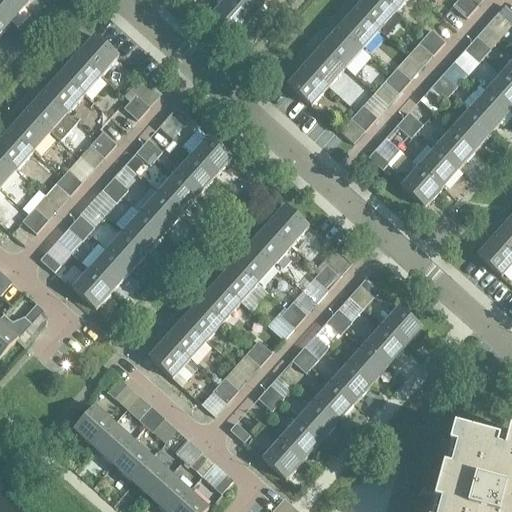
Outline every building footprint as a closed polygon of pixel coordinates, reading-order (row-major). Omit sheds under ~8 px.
[(24,11),(12,0),(0,0),(0,23),(7,29),(24,11)] [(12,0),(24,11),(33,0),(12,0)] [(252,21),(228,0),(218,11),(206,0),(204,0),(198,8),(234,40),(252,21)] [(269,2),(266,0),(228,0),(252,21),(269,2)] [(380,0),(367,0),(356,13),(379,33),(396,14),(380,0)] [(380,0),(396,14),(408,0),(380,0)] [(460,0),(459,2),(472,14),(478,8),(469,0),(460,0)] [(453,9),(466,21),(472,14),(459,2),(453,9)] [(511,27),(511,15),(504,9),(498,15),(511,27)] [(356,13),(340,32),(362,52),(379,33),(356,13)] [(340,32),(323,50),(346,71),(362,52),(340,32)] [(425,40),(439,52),(445,45),(431,33),(425,40)] [(95,39),(77,58),(100,79),(118,60),(95,39)] [(419,46),(433,59),(439,52),(425,40),(419,46)] [(471,47),(484,59),(490,52),(477,40),(471,47)] [(471,47),(464,53),(478,66),(484,59),(471,47)] [(323,50),(306,69),(329,90),(346,71),(323,50)] [(77,58),(60,77),(83,98),(100,79),(77,58)] [(511,66),(503,76),(511,83),(511,66)] [(329,90),(306,69),(289,89),(312,109),(329,90)] [(391,78),(404,90),(411,83),(397,71),(391,78)] [(511,112),(511,83),(503,76),(486,95),(510,116),(511,112)] [(60,77),(43,96),(66,117),(83,98),(60,77)] [(385,85),(398,97),(404,90),(391,78),(385,85)] [(456,90),(442,78),(436,84),(450,97),(456,90)] [(450,97),(436,84),(430,91),(444,103),(450,97)] [(479,88),(465,103),(471,108),(485,93),(479,88)] [(510,116),(486,95),(469,114),(493,135),(510,116)] [(43,96),(26,114),(50,135),(66,117),(43,96)] [(130,105),(144,117),(150,110),(136,98),(130,105)] [(124,111),(137,123),(138,124),(144,117),(130,105),(124,111)] [(357,115),(371,128),(377,121),(363,109),(357,115)] [(190,124),(176,111),(170,118),(183,130),(190,124)] [(26,114),(9,133),(33,154),(50,135),(26,114)] [(493,135),(469,114),(453,133),(476,154),(493,135)] [(351,122),(365,134),(371,128),(357,115),(351,122)] [(403,122),(416,135),(422,128),(409,116),(403,122)] [(403,122),(397,129),(410,141),(416,135),(403,122)] [(9,133),(0,143),(0,158),(16,173),(33,154),(9,133)] [(476,154),(453,133),(436,152),(459,172),(476,154)] [(96,142),(110,154),(116,148),(102,135),(96,142)] [(208,141),(191,160),(214,181),(232,162),(208,141)] [(90,149),(104,161),(110,154),(96,142),(90,149)] [(142,149),(156,162),(162,155),(148,142),(142,149)] [(142,149),(136,156),(149,168),(156,162),(142,149)] [(459,172),(436,152),(419,171),(442,191),(459,172)] [(368,160),(382,173),(388,166),(375,154),(368,160)] [(0,158),(0,190),(16,173),(0,158)] [(214,181),(191,160),(174,179),(197,200),(214,181)] [(0,194),(0,219),(13,231),(28,214),(15,203),(21,196),(18,193),(30,180),(19,171),(0,194)] [(442,191),(419,171),(401,190),(425,211),(442,191)] [(62,180),(76,193),(82,186),(68,174),(62,180)] [(197,200),(174,179),(157,198),(180,219),(197,200)] [(56,187),(70,199),(76,193),(62,180),(56,187)] [(108,187),(122,199),(128,193),(114,180),(108,187)] [(108,187),(102,194),(115,206),(122,199),(108,187)] [(180,219),(157,198),(140,217),(164,238),(180,219)] [(285,210),(268,229),(291,250),(309,230),(285,210)] [(28,218),(42,230),(48,223),(34,211),(28,218)] [(164,238),(140,217),(123,235),(147,257),(164,238)] [(22,225),(36,237),(42,230),(28,218),(22,225)] [(74,225),(88,237),(94,231),(80,218),(74,225)] [(511,221),(495,240),(511,254),(511,221)] [(74,225),(68,232),(81,244),(88,237),(74,225)] [(268,229),(251,248),(274,269),(291,250),(268,229)] [(147,257),(123,235),(106,254),(130,275),(147,257)] [(511,267),(511,254),(495,240),(478,259),(501,280),(507,285),(509,282),(504,277),(511,267)] [(251,248),(234,267),(257,287),(274,269),(251,248)] [(130,275),(106,254),(90,273),(113,294),(130,275)] [(60,268),(46,256),(40,263),(54,275),(60,268)] [(234,267),(217,285),(240,306),(257,287),(234,267)] [(320,275),(334,287),(339,280),(326,268),(320,275)] [(113,294),(90,273),(72,293),(96,314),(113,294)] [(314,282),(328,294),(334,287),(320,275),(314,282)] [(0,298),(12,285),(5,279),(0,284),(0,298)] [(379,294),(366,281),(360,288),(373,301),(379,294)] [(217,285),(200,304),(223,325),(240,306),(217,285)] [(200,304),(183,323),(206,344),(223,325),(200,304)] [(286,313),(300,325),(306,318),(292,306),(286,313)] [(0,321),(0,359),(15,343),(24,351),(44,328),(46,321),(43,313),(36,307),(24,321),(12,326),(3,318),(0,321)] [(398,312),(381,331),(404,352),(421,332),(398,312)] [(280,319),(294,332),(300,325),(286,313),(280,319)] [(332,319),(345,332),(351,325),(338,313),(332,319)] [(332,319),(326,326),(339,338),(345,332),(332,319)] [(183,323),(166,342),(190,363),(206,344),(183,323)] [(404,352),(381,331),(364,350),(387,371),(404,352)] [(190,363),(166,342),(149,361),(172,382),(190,363)] [(252,351),(266,363),(272,356),(258,344),(252,351)] [(298,357),(311,369),(318,363),(304,350),(298,357)] [(387,371),(364,350),(347,369),(370,389),(387,371)] [(246,358),(260,370),(266,363),(252,351),(246,358)] [(298,357),(292,364),(305,376),(311,369),(298,357)] [(370,389),(347,369),(330,387),(353,408),(370,389)] [(218,388),(232,401),(238,394),(224,381),(218,388)] [(126,388),(119,382),(107,396),(114,402),(126,388)] [(353,408),(330,387),(313,406),(336,427),(353,408)] [(212,395),(226,407),(232,401),(218,388),(212,395)] [(264,395),(277,408),(283,401),(270,388),(264,395)] [(264,395),(258,402),(271,414),(277,408),(264,395)] [(336,427),(313,406),(296,425),(320,446),(336,427)] [(73,433),(92,450),(113,427),(94,410),(73,433)] [(145,430),(158,416),(151,410),(138,424),(145,430)] [(152,436),(164,422),(158,416),(145,430),(152,436)] [(320,446),(296,425),(279,444),(303,465),(320,446)] [(230,433),(243,446),(249,439),(236,426),(230,433)] [(132,444),(113,427),(92,450),(111,467),(132,444)] [(454,436),(454,437),(433,511),(511,511),(511,439),(510,439),(507,451),(454,436)] [(183,463),(195,450),(188,443),(176,457),(183,463)] [(151,461),(132,444),(111,467),(130,484),(151,461)] [(303,465),(279,444),(262,463),(285,484),(303,465)] [(189,469),(202,456),(195,450),(183,463),(189,469)] [(156,455),(151,461),(130,484),(148,501),(169,478),(159,468),(164,462),(156,455)] [(233,484),(226,477),(214,491),(221,497),(233,484)] [(171,511),(188,494),(169,478),(148,501),(161,511),(171,511)] [(188,494),(171,511),(206,511),(207,511),(188,494)] [(294,511),(284,501),(275,510),(277,511),(294,511)]
